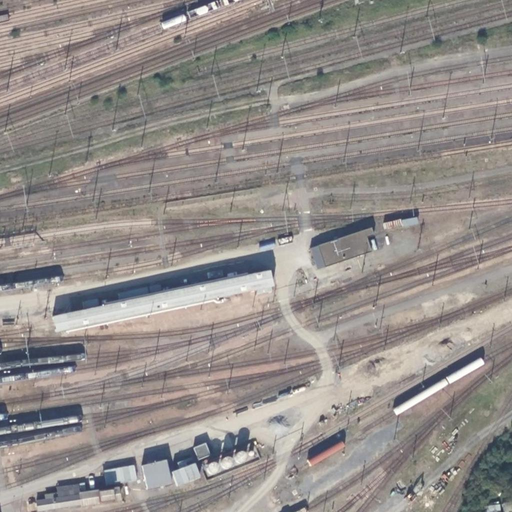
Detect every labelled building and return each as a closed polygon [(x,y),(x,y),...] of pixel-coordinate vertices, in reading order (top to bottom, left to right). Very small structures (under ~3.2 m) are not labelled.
[(318,245),(325,266),(371,251),(366,237),(373,235),(370,227),(318,245)] [(54,325),(55,332),(275,286),(271,270),(52,317),(54,325)] [(207,444),(194,446),(197,458),(209,456),(207,444)] [(147,490),(173,484),(167,460),(142,466),(147,490)] [(197,464),(172,470),(176,485),(201,479),(197,464)] [(25,499),(27,511),(32,511),(81,504),(81,506),(119,499),(118,488),(80,494),(78,485),(57,488),(57,493),(45,495),(45,500),(39,501),(38,497),(25,499)]
